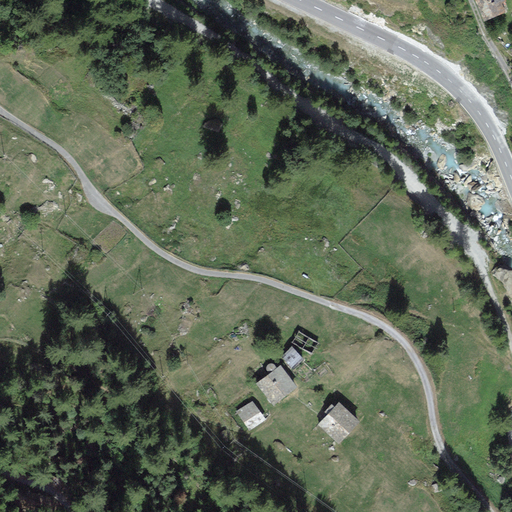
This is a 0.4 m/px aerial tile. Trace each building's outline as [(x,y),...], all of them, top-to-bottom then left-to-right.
[(502,0),(476,0),(486,22),(508,12),(502,0)] [(293,348),(282,358),(293,371),(305,361),(293,348)] [(281,368),(257,385),(273,408),(298,391),(281,368)] [(253,402),(236,413),(249,433),(266,422),(253,402)] [(342,405),(318,428),(338,448),(361,425),(342,405)]
